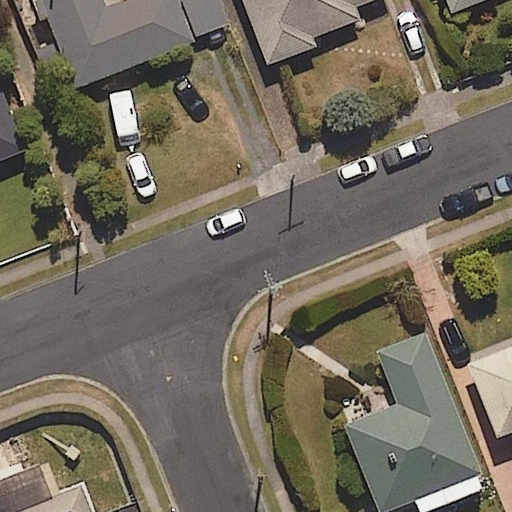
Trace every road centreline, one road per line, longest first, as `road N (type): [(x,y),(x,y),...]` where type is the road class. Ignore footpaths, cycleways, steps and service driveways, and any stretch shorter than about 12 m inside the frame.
road 1 (residential): [(139,292),(511,145)]
road 2 (residential): [(225,511),(139,292)]
road 3 (residential): [(0,347),(139,292)]
